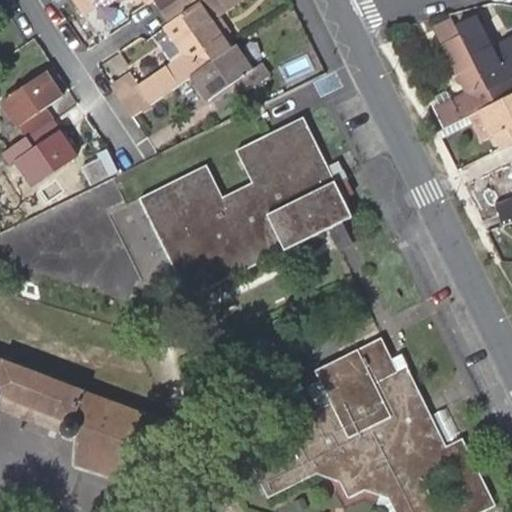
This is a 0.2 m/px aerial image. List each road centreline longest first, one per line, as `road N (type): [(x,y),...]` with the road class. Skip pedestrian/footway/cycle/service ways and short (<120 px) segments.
road 1 (tertiary): [(346,27),(511,364)]
road 2 (residential): [(29,0),(121,141)]
